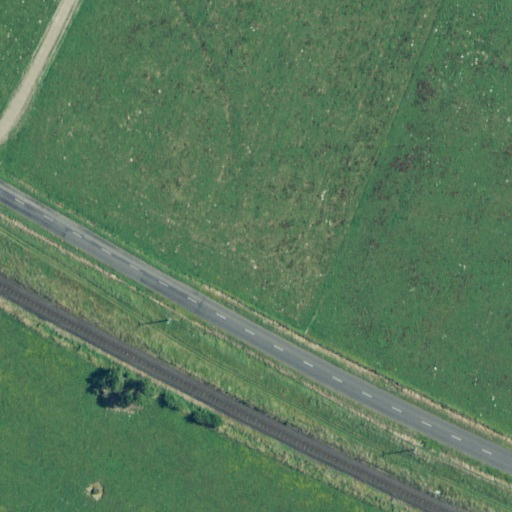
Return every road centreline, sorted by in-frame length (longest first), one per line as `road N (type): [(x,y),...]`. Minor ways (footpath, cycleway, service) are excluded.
road 1 (unclassified): [(0,191),(167,287),(511,463)]
road 2 (track): [(76,0),(0,136)]
